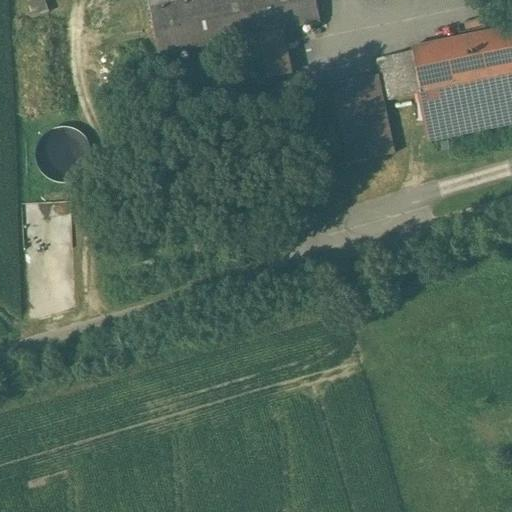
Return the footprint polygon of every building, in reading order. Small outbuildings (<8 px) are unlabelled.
[(43,0),(29,0),(27,1),(32,18),(48,13),(43,0)] [(146,0),(159,56),(210,45),(281,30),(319,22),(314,0),(146,0)] [(511,27),(411,49),(412,53),(377,60),(385,102),(417,96),(511,76),(511,27)] [(281,30),(210,45),(213,58),(237,53),(244,84),(291,75),(281,30)] [(511,76),(417,96),(427,143),(511,125),(511,76)] [(352,82),(306,91),(323,170),(369,160),(352,82)] [(89,166),(91,156),(89,145),(82,136),(73,130),(62,128),(51,130),(42,137),(36,146),(35,157),(37,167),(43,177),(53,182),(63,184),(74,182),(83,176),(89,166)]
